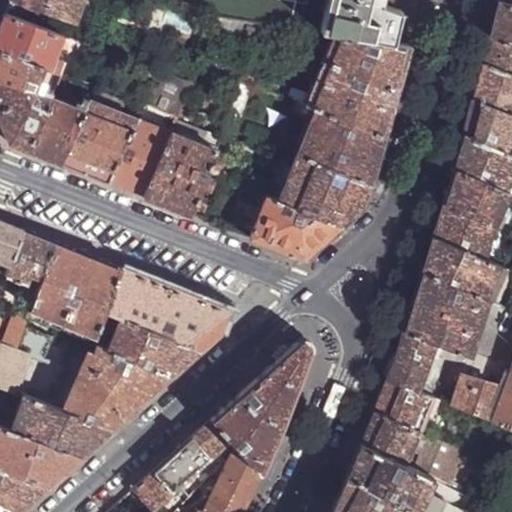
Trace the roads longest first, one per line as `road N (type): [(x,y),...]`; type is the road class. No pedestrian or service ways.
road 1 (residential): [(302,297),(0,183)]
road 2 (tertiary): [(302,297),(61,511)]
road 3 (tertiary): [(414,177),(453,0)]
road 4 (tertiary): [(288,511),(360,349)]
